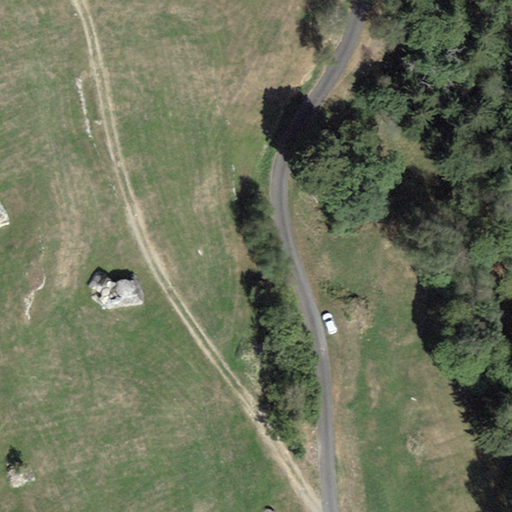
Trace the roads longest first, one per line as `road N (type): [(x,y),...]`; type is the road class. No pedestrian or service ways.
road 1 (track): [(76,0),(152,265),(178,313),(331,511)]
road 2 (unclassified): [(364,0),(291,141),(279,193),(325,393),(335,511)]
